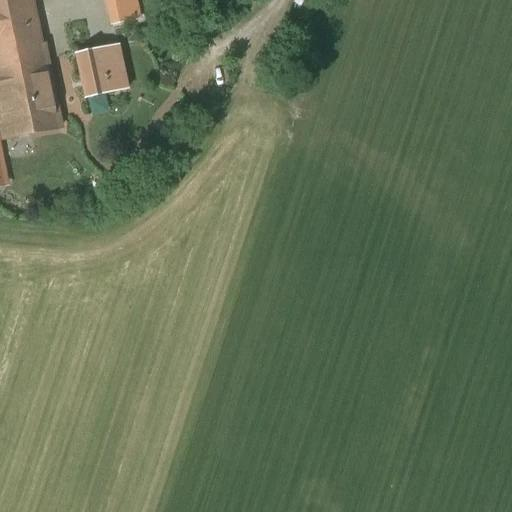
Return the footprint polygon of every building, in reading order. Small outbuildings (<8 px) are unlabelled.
[(0,0),(0,53),(42,45),(32,0),(0,0)] [(132,0),(106,0),(109,13),(134,8),(132,0)] [(42,45),(0,53),(0,120),(4,140),(60,129),(42,45)] [(91,45),(79,48),(80,54),(92,51),(91,45)] [(80,54),(75,55),(85,99),(126,90),(117,46),(92,51),(80,54)] [(107,99),(92,99),(93,115),(108,114),(107,99)]
